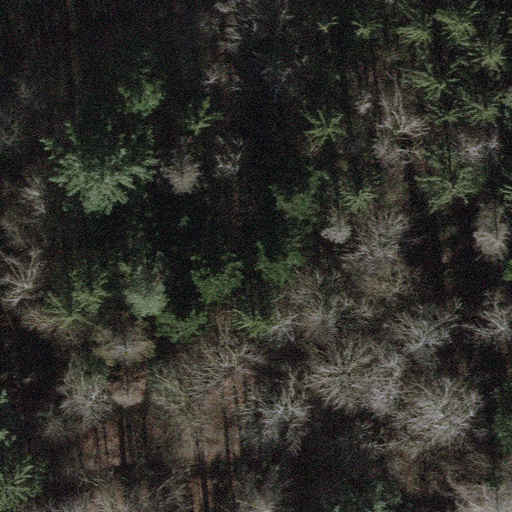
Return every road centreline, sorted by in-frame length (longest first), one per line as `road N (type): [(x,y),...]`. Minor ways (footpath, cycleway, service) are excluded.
road 1 (track): [(191,439),(511,215)]
road 2 (track): [(487,511),(344,447),(191,439)]
road 3 (track): [(0,485),(191,439)]
